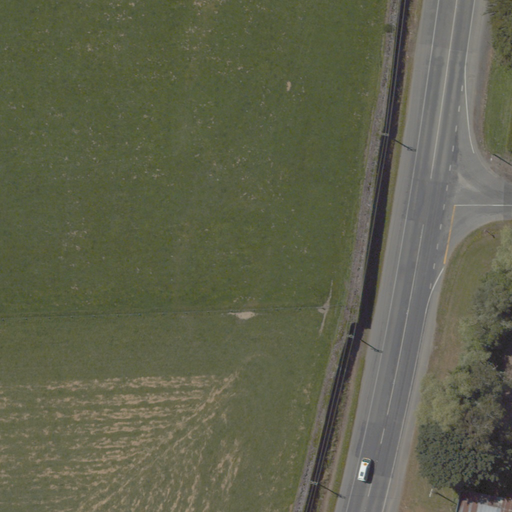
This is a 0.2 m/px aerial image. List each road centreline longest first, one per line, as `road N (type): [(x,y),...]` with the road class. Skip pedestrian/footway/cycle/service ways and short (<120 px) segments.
road 1 (primary): [(364,511),(427,200)]
road 2 (primary): [(427,200),(455,0)]
